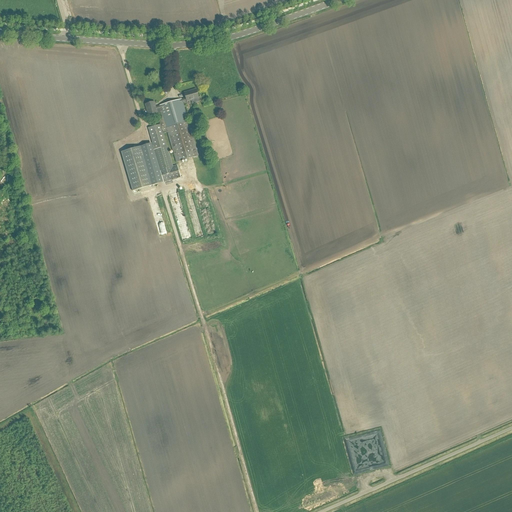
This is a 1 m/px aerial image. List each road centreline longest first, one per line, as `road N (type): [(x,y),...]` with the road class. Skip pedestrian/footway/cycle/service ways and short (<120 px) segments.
road 1 (track): [(258,511),(121,42)]
road 2 (primary): [(0,31),(199,43),(340,0)]
road 3 (unclassified): [(321,511),(511,428)]
